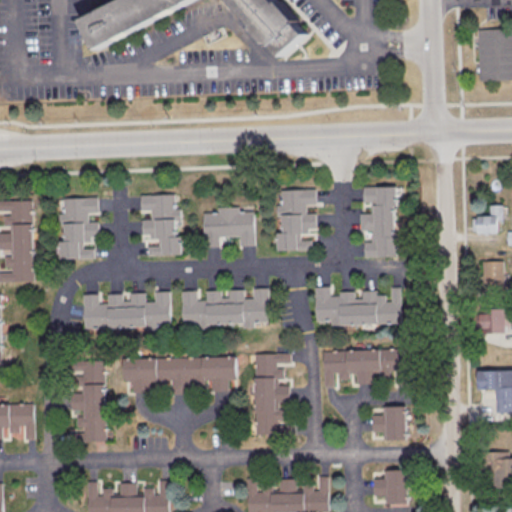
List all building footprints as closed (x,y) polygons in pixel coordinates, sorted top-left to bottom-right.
[(193,0),(101,48),(84,18),(118,0),(278,0),(309,33),(284,56),(231,0),(193,0)] [(480,31),(511,30),(511,80),(481,81),(480,31)] [(400,258),(399,233),(396,233),(396,207),(399,207),(399,188),(365,188),(366,203),(373,203),(373,214),(362,214),(362,232),(373,231),(373,242),(366,242),(367,258),(400,258)] [(279,250),(279,190),(316,190),(316,250),(279,250)] [(150,252),(148,192),(178,191),(180,251),(150,252)] [(64,258),(63,197),(99,196),(100,257),(64,258)] [(5,281),(4,199),(34,199),(36,281),(5,281)] [(473,234),(503,234),(503,205),(492,205),(492,216),(473,216),(473,234)] [(257,240),(256,208),(205,210),(206,243),(257,240)] [(484,261),(484,287),(505,287),(505,261),(484,261)] [(316,324),(315,292),(403,290),(404,321),(316,324)] [(184,325),(182,296),(272,291),(273,320),(184,325)] [(85,334),(84,298),(172,296),(172,331),(85,334)] [(506,334),(506,308),(482,308),(482,334),(506,334)] [(323,380),(323,350),(405,349),(405,379),(323,380)] [(256,434),(255,353),(288,352),(289,434),(256,434)] [(125,386),(125,356),(237,356),(237,386),(125,386)] [(80,443),(77,360),(106,359),(108,442),(80,443)] [(479,372),(511,371),(511,412),(498,413),(497,391),(479,391),(479,372)] [(0,431),(0,402),(35,402),(36,430),(0,431)] [(386,439),(386,431),(372,431),(371,414),(386,414),(386,406),(406,406),(407,438),(386,439)] [(511,485),(511,451),(492,451),(492,485),(511,485)] [(375,496),(374,478),(387,477),(386,468),(407,467),(409,502),(388,503),(387,495),(375,496)] [(249,511),(249,479),(259,479),(260,493),(265,493),(265,487),(274,486),(274,492),(282,492),(281,481),(299,480),(299,491),(305,491),(305,485),(316,485),(316,492),(320,492),(320,481),(331,481),(331,511),(249,511)] [(90,511),(90,483),(100,482),(100,497),(105,497),(105,490),(115,490),(115,496),(122,495),(122,484),(139,484),(140,495),(145,495),(145,489),(156,489),(156,495),(161,495),(161,484),(171,484),(171,511),(90,511)]
